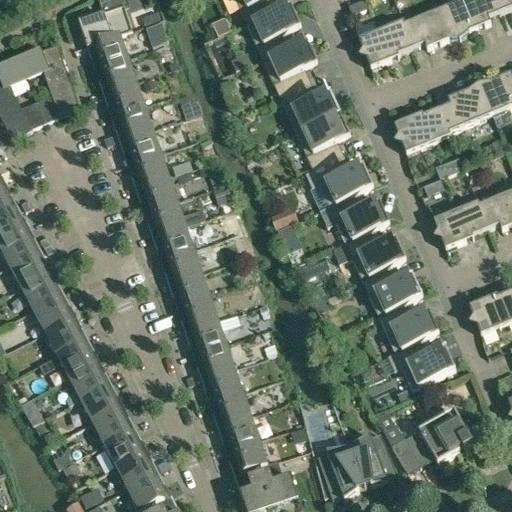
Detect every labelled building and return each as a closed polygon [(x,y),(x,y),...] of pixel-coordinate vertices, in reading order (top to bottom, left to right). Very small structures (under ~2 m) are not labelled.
[(85,24),(79,26),(87,51),(120,40),(133,35),(124,11),(128,9),(124,0),(101,0),(101,1),(106,17),(102,18),(98,18),(93,19),(89,21),(85,24)] [(234,0),(247,29),(278,15),(272,2),(275,0),(234,0)] [(499,18),(492,0),(475,0),(447,12),(460,44),(461,44),(469,37),(491,28),(489,22),(499,18)] [(511,0),(492,0),(499,18),(511,12),(511,0)] [(366,2),(348,9),(352,18),(370,11),(366,2)] [(291,9),(278,15),(247,29),(264,65),(294,52),(288,38),(301,32),(291,9)] [(460,44),(447,12),(405,29),(404,26),(403,26),(414,53),(425,48),(427,54),(449,45),(460,44)] [(403,26),(359,44),(361,47),(362,50),(369,67),(370,70),(371,73),(399,62),(398,59),(414,53),(403,26)] [(124,50),(120,40),(87,51),(95,75),(131,63),(130,62),(129,57),(126,54),(124,50)] [(307,46),(294,52),(264,65),(280,103),(311,89),(304,75),(318,69),(307,46)] [(37,107),(46,128),(59,122),(60,123),(82,115),(81,115),(58,50),(42,55),(41,53),(31,57),(26,57),(22,59),(17,60),(27,83),(43,76),(52,100),(37,107)] [(46,128),(37,107),(22,113),(10,90),(27,83),(17,60),(12,63),(8,65),(4,68),(0,70),(0,119),(13,144),(12,144),(13,145),(33,134),(46,128)] [(95,75),(104,99),(107,98),(137,87),(133,77),(133,73),(132,68),(131,63),(95,75)] [(479,88),(492,120),(511,111),(511,78),(490,87),(479,87),(479,88)] [(137,87),(107,98),(104,99),(112,123),(147,110),(147,109),(145,105),(143,101),(140,97),(137,87)] [(439,114),(451,141),(450,137),(492,120),(479,88),(478,88),(470,95),(448,104),(450,109),(439,114)] [(280,103),(297,139),(340,119),(330,97),(317,103),(311,89),(280,103)] [(193,111),(193,109),(190,100),(178,103),(180,110),(187,113),(193,111)] [(120,146),(123,145),(153,135),(150,125),(149,120),(149,116),(147,110),(112,123),(120,146)] [(423,118),(395,130),(396,132),(397,135),(405,153),(406,156),(407,159),(451,141),(439,114),(423,121),(423,118)] [(351,142),(340,119),(297,139),(313,175),(344,162),(337,148),(351,142)] [(120,146),(128,170),(163,158),(163,157),(161,153),(159,149),(156,145),(153,135),(123,145),(120,146)] [(136,194),(169,183),(166,173),(166,168),(165,163),(164,159),(163,158),(128,170),(136,194)] [(330,212),(360,199),(374,193),(363,170),(350,176),(344,162),(313,175),(314,176),(306,179),(313,193),(320,190),(330,212)] [(459,162),(435,172),(440,183),(440,184),(441,184),(464,174),(459,162)] [(188,165),(172,171),(175,179),(191,174),(188,165)] [(136,194),(145,218),(180,206),(179,205),(178,200),(176,197),(173,193),(169,183),(136,194)] [(440,184),(440,183),(424,190),(427,199),(444,192),(441,184),(440,184)] [(0,190),(0,219),(17,210),(6,188),(0,190)] [(228,190),(213,196),(218,211),(234,205),(228,190)] [(478,207),(489,234),(500,230),(502,235),(511,231),(511,197),(480,210),(479,207),(478,207)] [(330,212),(321,217),(328,233),(337,229),(346,248),(346,249),(377,235),(390,229),(380,206),(366,212),(360,199),(330,212)] [(34,212),(29,204),(21,208),(26,216),(34,212)] [(153,242),(186,231),(182,220),(182,215),(181,211),(180,207),(180,206),(145,218),(153,242)] [(445,251),(446,254),(474,243),(473,241),(489,234),(478,207),(434,225),(436,228),(437,231),(444,248),(445,251)] [(0,247),(29,232),(17,210),(0,219),(0,247)] [(277,236),(299,226),(293,213),(271,222),(277,236)] [(153,242),(161,266),(194,255),(196,254),(196,253),(194,249),(192,245),(189,241),(186,231),(153,242)] [(10,271),(38,256),(41,255),(29,232),(0,247),(0,255),(2,258),(5,262),(10,271)] [(352,263),(363,286),(393,272),(406,266),(396,243),(383,249),(377,235),(346,249),(346,248),(333,254),(340,268),(352,263)] [(53,248),(49,240),(40,245),(44,253),(53,248)] [(57,254),(53,248),(44,253),(48,259),(57,254)] [(196,254),(194,255),(161,266),(169,290),(202,278),(199,268),(199,264),(198,259),(197,255),(196,254)] [(20,294),(22,293),(53,277),(41,255),(38,256),(10,271),(15,280),(16,285),(17,289),(20,294)] [(304,285),(330,273),(325,261),(298,273),(304,285)] [(399,285),(393,272),(363,286),(379,322),(410,308),(423,302),(412,279),(399,285)] [(29,306),(34,315),(64,299),(53,277),(22,293),(20,294),(23,299),(25,303),(29,306)] [(169,290),(177,314),(213,302),(211,296),(208,292),(206,289),(202,278),(169,290)] [(497,299),(469,311),(471,314),(472,317),(479,334),(480,337),(481,340),(511,327),(511,295),(498,302),(497,299)] [(43,338),(43,339),(76,322),(64,299),(34,315),(39,325),(40,330),(41,334),(43,338)] [(177,314),(186,338),(219,326),(215,316),(215,311),(214,307),(213,303),(213,302),(177,314)] [(416,322),(410,308),(379,322),(395,358),(426,345),(439,339),(429,316),(416,322)] [(52,351),(57,360),(85,346),(88,344),(76,322),(43,339),(46,344),(49,347),(52,351)] [(186,338),(190,350),(194,361),(229,349),(227,344),(225,340),(222,336),(219,326),(186,338)] [(88,344),(85,346),(57,360),(63,370),(63,374),(65,379),(67,383),(67,384),(100,367),(88,344)] [(432,358),(426,345),(395,358),(388,361),(395,376),(402,373),(412,395),(456,375),(445,352),(432,358)] [(194,361),(202,385),(235,374),(231,364),(231,359),(230,354),(229,349),(194,361)] [(76,396),(81,405),(112,389),(100,367),(67,384),(68,385),(70,389),(73,392),(76,396)] [(210,409),(245,397),(245,396),(243,392),(241,388),(238,384),(235,374),(202,385),(210,409)] [(511,380),(500,385),(504,396),(511,392),(511,380)] [(88,423),(91,428),(93,427),(124,411),(112,389),(81,405),(86,415),(87,419),(88,423)] [(407,393),(397,398),(401,407),(411,402),(407,393)] [(218,433),(221,432),(251,421),(248,411),(248,407),(247,402),(245,397),(210,409),(218,433)] [(124,411),(93,427),(91,428),(91,429),(94,433),(96,437),(100,440),(105,450),(135,433),(124,411)] [(466,429),(466,425),(466,422),(463,420),(460,419),(457,420),(454,415),(419,435),(419,437),(406,445),(405,443),(392,451),(408,479),(435,464),(438,469),(473,449),(463,431),(466,429)] [(218,433),(226,457),(262,445),(261,443),(260,439),(257,435),(255,432),(251,421),(221,432),(218,433)] [(147,456),(135,433),(105,450),(110,459),(110,464),(112,468),(114,473),(147,456)] [(351,451),(350,452),(366,494),(366,493),(365,491),(371,489),(371,490),(389,489),(389,487),(388,485),(397,481),(398,485),(400,484),(380,439),(371,442),(370,440),(369,439),(351,451)] [(226,457),(235,481),(268,469),(264,459),(264,454),(263,450),(262,445),(226,457)] [(327,459),(318,463),(324,480),(319,481),(325,504),(331,502),(334,509),(335,509),(334,505),(343,502),(344,504),(345,505),(359,495),(358,494),(364,491),(365,494),(366,494),(350,452),(348,452),(327,456),(327,457),(327,459)] [(123,485),(128,494),(159,478),(147,456),(114,473),(115,474),(117,478),(120,481),(123,485)] [(235,481),(241,499),(245,511),(300,511),(290,482),(284,485),(278,466),(268,470),(268,469),(235,481)] [(149,511),(168,502),(168,503),(171,501),(159,478),(128,494),(133,504),(134,508),(135,511),(149,511)] [(87,501),(79,505),(83,511),(88,511),(92,510),(87,501)] [(168,502),(149,511),(177,511),(171,501),(168,503),(168,502)]
